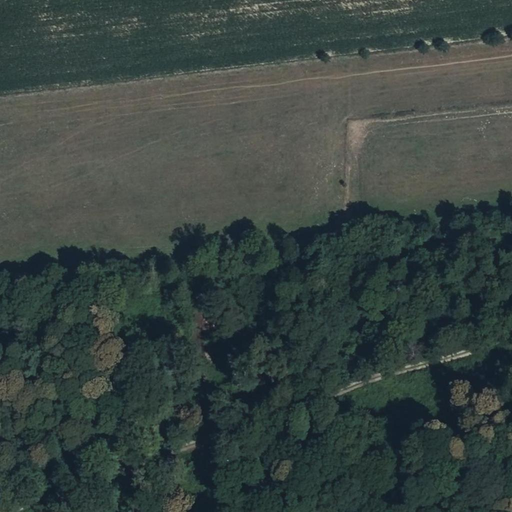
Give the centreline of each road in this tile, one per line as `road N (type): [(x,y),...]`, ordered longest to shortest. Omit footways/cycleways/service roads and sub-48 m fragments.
road 1 (track): [(511,332),(220,428),(9,511)]
road 2 (track): [(0,310),(511,229)]
road 3 (track): [(186,280),(220,428),(219,485),(229,511)]
